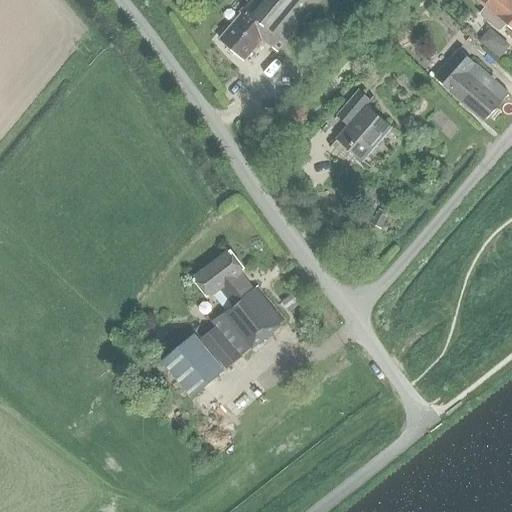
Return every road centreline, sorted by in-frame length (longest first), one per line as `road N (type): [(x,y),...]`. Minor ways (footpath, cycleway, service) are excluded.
road 1 (unclassified): [(356,320),(119,0)]
road 2 (unclassified): [(356,320),(511,132)]
road 3 (unclassified): [(427,423),(356,320)]
